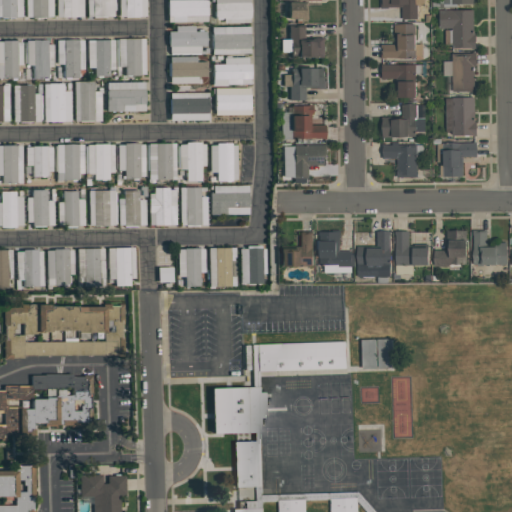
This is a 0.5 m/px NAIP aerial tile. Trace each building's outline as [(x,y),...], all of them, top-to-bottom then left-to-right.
[(21,0),(0,0),(0,17),(22,17),(21,0)] [(25,0),(26,18),(52,17),(51,0),(25,0)] [(57,0),(57,17),(83,17),(83,0),(57,0)] [(114,0),(86,0),(87,17),(115,17),(114,0)] [(118,0),(119,17),(146,17),(145,0),(118,0)] [(249,0),(213,0),(214,22),(250,21),(249,0)] [(423,0),(380,0),(381,8),(401,8),(401,19),(417,19),(417,5),(424,5),(423,0)] [(167,1),(167,22),(207,21),(207,1),(167,1)] [(287,19),(307,19),(307,2),(286,2),(287,19)] [(439,10),(439,28),(451,28),(451,34),(445,34),(445,47),(474,47),(474,10),(439,10)] [(415,24),(395,24),(395,45),(381,44),(381,58),(421,58),(422,44),(414,44),(415,24)] [(168,53),(204,53),(204,31),(194,31),(194,26),(175,26),(175,32),(168,32),(168,53)] [(212,54),(250,53),(249,27),(211,27),(212,54)] [(324,56),(324,36),(303,36),(303,27),(288,27),(288,40),(281,39),(281,55),(324,56)] [(116,39),(117,67),(125,67),(125,76),(145,75),(144,38),(116,39)] [(0,78),(17,78),(16,64),(22,64),(21,41),(0,40),(0,78)] [(56,40),(56,64),(63,64),(63,78),(79,78),(79,69),(83,69),(83,40),(56,40)] [(87,40),(87,67),(94,67),(94,76),(113,76),(113,40),(87,40)] [(32,65),(32,79),(48,78),(47,58),(52,58),(52,41),(24,41),(25,65),(32,65)] [(451,55),(452,91),(474,91),(473,66),(476,65),(475,54),(451,55)] [(169,84),(199,83),(199,77),(206,77),(206,61),(196,61),(196,56),(168,57),(169,84)] [(249,57),(223,58),(223,64),(212,64),(212,85),(250,84),(249,57)] [(415,64),(381,65),(381,79),(397,79),(397,98),(415,98),(415,64)] [(289,100),(305,100),(304,88),(324,88),(324,68),(291,68),(291,74),(282,75),(282,86),(289,86),(289,100)] [(100,91),(93,91),(93,81),(74,82),(74,121),(100,121),(100,91)] [(145,111),(144,82),(106,82),(106,111),(145,111)] [(63,83),(43,84),(43,121),(71,121),(70,91),(63,91),(63,83)] [(8,85),(0,85),(0,121),(8,122),(8,85)] [(13,122),(41,121),(41,94),(33,94),(33,85),(12,85),(13,122)] [(250,114),(250,88),(214,88),(215,115),(250,114)] [(208,92),(169,93),(169,121),(208,120),(208,92)] [(445,98),(445,130),(452,130),(452,137),(475,137),(474,97),(445,98)] [(424,104),(400,104),(400,117),(381,117),(382,137),(416,137),(415,132),(425,131),(424,104)] [(281,139),(325,138),(325,124),(312,125),(311,105),(290,106),(290,114),(280,114),(281,139)] [(477,142),(442,143),(443,177),(463,176),(462,157),(477,157),(477,142)] [(117,144),(117,170),(123,170),(124,179),(144,178),(144,143),(117,144)] [(175,179),(175,143),(147,144),(147,180),(175,179)] [(205,143),(178,143),(177,169),(186,169),(185,180),(200,181),(200,167),(204,167),(205,143)] [(86,177),(112,178),(112,145),(87,144),(86,177)] [(236,144),(209,144),(209,173),(216,173),(216,181),(236,181),(236,144)] [(0,145),(0,175),(0,183),(22,183),(21,145),(0,145)] [(325,165),(324,145),(282,146),(282,177),(307,177),(306,166),(325,165)] [(382,159),(396,158),(396,178),(417,177),(416,145),(382,146),(382,159)] [(25,146),(25,175),(52,175),(51,146),(25,146)] [(210,214),(248,214),(248,186),(210,185),(210,214)] [(199,187),(179,187),(180,226),(207,225),(206,197),(199,197),(199,187)] [(150,226),(176,225),(175,188),(149,188),(150,226)] [(46,189),(27,190),(28,226),(54,225),(53,201),(46,201),(46,189)] [(115,190),(88,191),(88,226),(115,226),(115,190)] [(84,226),(83,199),(77,199),(77,191),(61,191),(62,202),(57,202),(57,226),(84,226)] [(118,198),(118,226),(145,225),(145,199),(138,200),(138,191),(123,191),(123,198),(118,198)] [(0,227),(23,227),(22,193),(0,193),(0,227)] [(446,230),(446,251),(433,251),(433,266),(467,265),(466,230),(446,230)] [(390,231),(376,231),(376,247),(356,247),(357,277),(379,276),(379,265),(390,265),(390,231)] [(408,231),(395,231),(396,266),(428,264),(428,247),(409,247),(408,231)] [(321,273),(352,272),(352,251),(340,251),(339,232),(320,232),(321,273)] [(507,264),(506,244),(487,245),(487,232),(472,232),(473,265),(507,264)] [(279,267),(313,266),(312,233),(299,234),(299,247),(279,248),(279,267)] [(132,247),(107,248),(108,284),(133,284),(132,247)] [(234,247),(207,248),(208,287),(235,286),(234,247)] [(103,248),(76,249),(77,286),(104,286),(103,248)] [(199,286),(199,272),(204,272),(204,248),(177,249),(177,276),(184,276),(184,286),(199,286)] [(263,248),(238,249),(239,284),(263,284),(263,248)] [(0,286),(12,286),(11,250),(0,249),(0,286)] [(71,249),(46,250),(47,285),(72,285),(71,249)] [(16,286),(42,286),(42,250),(15,250),(16,286)] [(158,282),(172,282),(172,268),(157,268),(158,282)] [(4,355),(122,356),(122,306),(4,305),(4,355)] [(393,368),(392,338),(377,339),(378,368),(393,368)] [(361,340),(362,368),(377,368),(376,339),(361,340)] [(345,341),(251,344),(252,385),(258,384),(257,371),(346,369),(345,341)] [(91,375),(30,375),(30,386),(4,385),(4,390),(0,389),(0,437),(32,438),(32,424),(82,425),(82,412),(91,412),(91,375)] [(264,418),(263,387),(211,388),(212,433),(260,432),(260,418),(264,418)] [(235,487),(261,486),(260,441),(233,442),(235,487)] [(0,511),(33,511),(33,465),(15,465),(15,470),(0,470),(0,511)] [(119,511),(120,496),(125,495),(125,476),(107,476),(107,483),(102,483),(102,475),(79,475),(79,497),(92,497),(92,511),(119,511)] [(330,498),(330,511),(371,511),(371,497),(330,498)] [(305,511),(305,499),(278,500),(278,511),(305,511)]
